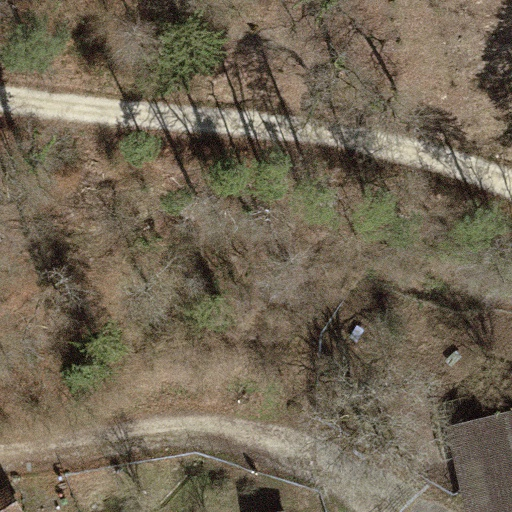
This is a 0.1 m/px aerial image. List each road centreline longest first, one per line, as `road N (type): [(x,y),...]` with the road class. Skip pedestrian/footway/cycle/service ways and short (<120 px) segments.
road 1 (track): [(511,181),(366,140),(0,97)]
road 2 (track): [(367,478),(259,430),(138,431),(0,460)]
